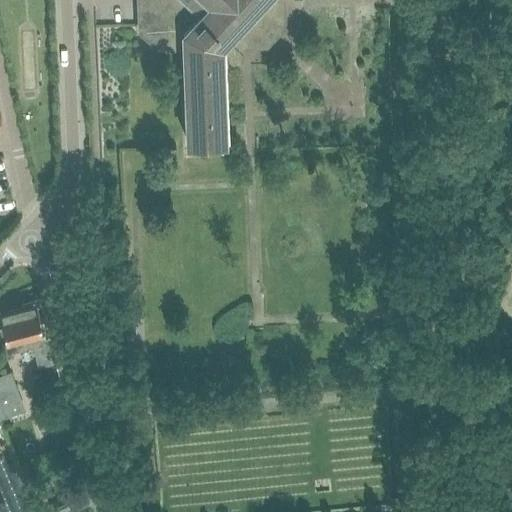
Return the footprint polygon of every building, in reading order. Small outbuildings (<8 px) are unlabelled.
[(147,0),(148,1),(140,2),(141,29),(160,46),(185,45),(188,142),(225,141),(222,43),(234,31),(244,40),(265,39),(280,24),(279,2),(276,0),(147,0)] [(0,313),(5,332),(8,345),(33,339),(39,365),(56,361),(45,318),(41,319),(36,300),(23,303),(24,307),(0,313)] [(129,382),(129,365),(108,366),(109,383),(129,382)] [(10,371),(0,375),(0,409),(1,409),(13,405),(21,401),(10,371)] [(67,394),(67,381),(45,380),(45,392),(67,394)]
